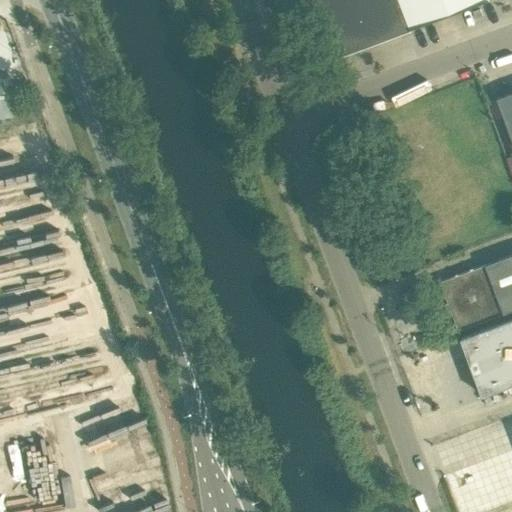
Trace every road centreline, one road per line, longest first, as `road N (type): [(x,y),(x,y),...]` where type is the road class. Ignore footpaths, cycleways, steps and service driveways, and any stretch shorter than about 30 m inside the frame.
road 1 (primary): [(239,511),(51,0)]
road 2 (unclassified): [(432,511),(283,124)]
road 3 (unclassified): [(511,37),(283,124)]
road 4 (unclassified): [(283,124),(241,0)]
